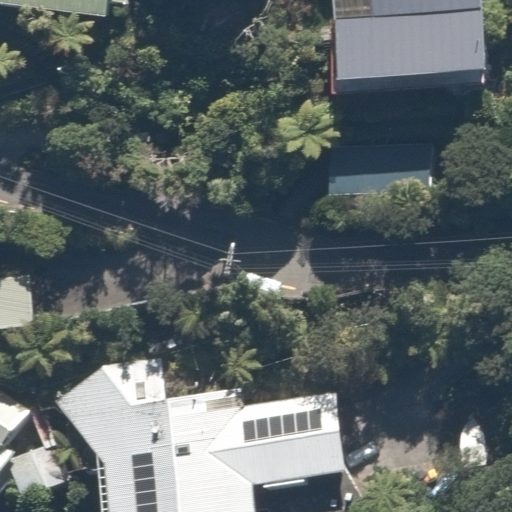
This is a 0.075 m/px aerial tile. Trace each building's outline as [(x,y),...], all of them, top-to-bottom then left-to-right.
[(0,0),(101,12),(102,0),(0,0)] [(319,0),(328,78),(479,62),(472,0),(319,0)] [(323,211),(423,213),(423,185),(435,186),(436,144),(325,142),(323,211)] [(0,275),(0,325),(28,325),(26,275),(0,275)] [(189,350),(62,368),(82,511),(242,511),(239,484),(337,471),(324,382),(227,395),(225,378),(193,383),(189,350)] [(0,468),(32,415),(0,395),(0,468)]
